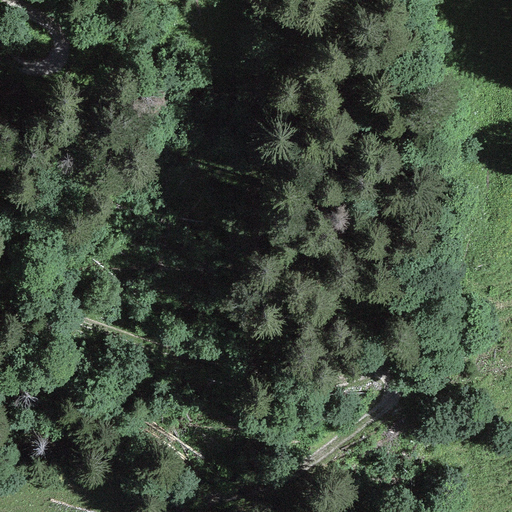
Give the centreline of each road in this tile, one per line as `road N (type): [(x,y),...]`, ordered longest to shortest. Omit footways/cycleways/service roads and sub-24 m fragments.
road 1 (track): [(178,511),(293,467),(382,407),(388,387),(377,374),(313,388),(199,362),(0,290)]
road 2 (track): [(0,58),(31,75),(52,66),(58,44),(46,26),(0,2)]
